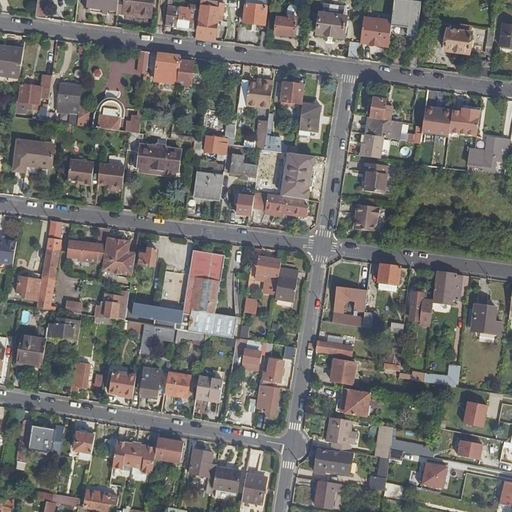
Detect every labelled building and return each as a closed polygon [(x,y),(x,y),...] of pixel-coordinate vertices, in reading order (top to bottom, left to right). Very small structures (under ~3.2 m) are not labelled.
[(108,16),(109,0),(89,0),(88,13),(108,16)] [(119,0),(118,14),(126,15),(126,13),(140,14),(140,17),(152,18),(154,0),(119,0)] [(276,35),(300,38),(302,19),(297,19),(298,11),(296,9),(303,9),(304,0),(295,0),(295,6),(291,5),(289,7),(288,10),(287,18),(290,18),(290,20),(278,19),(276,35)] [(422,3),(395,0),(392,21),(391,34),(418,37),(422,3)] [(196,39),(215,42),(219,17),(220,4),(201,2),(198,27),(197,30),(196,39)] [(318,35),(343,39),(348,7),(324,4),(322,15),(321,15),(318,35)] [(265,26),(268,8),(246,5),(244,24),(265,26)] [(36,18),(43,19),(44,7),(38,6),(36,18)] [(166,26),(197,30),(198,27),(197,27),(199,11),(175,8),(174,15),(167,14),(166,26)] [(380,47),(389,48),(391,34),(392,21),(387,21),(386,23),(382,22),(373,20),(373,21),(369,21),(364,20),(361,44),(369,45),(370,43),(381,45),(380,47)] [(500,47),(511,48),(511,27),(502,26),(500,47)] [(448,30),(445,52),(469,55),(472,33),(448,30)] [(260,48),(267,48),(269,34),(262,33),(260,48)] [(348,59),(359,61),(361,45),(351,44),(348,59)] [(0,75),(20,78),(24,50),(0,47),(0,75)] [(409,67),(417,68),(421,51),(413,50),(409,67)] [(149,53),(141,52),(139,74),(147,74),(149,53)] [(180,57),(159,54),(154,82),(177,85),(178,85),(180,61),(180,57)] [(180,61),(178,85),(191,86),(194,63),(180,61)] [(482,77),(490,78),(492,63),(483,62),(482,77)] [(49,100),(52,77),(43,76),(42,88),(22,85),(18,108),(17,108),(16,114),(26,115),(27,110),(32,111),(33,104),(39,105),(40,99),(49,100)] [(270,109),(273,82),(260,80),(260,83),(256,83),(249,82),(246,106),(270,109)] [(302,105),(304,86),(283,83),(283,84),(277,83),(274,103),(280,104),(280,106),(293,107),(293,104),(302,105)] [(80,107),(82,89),(61,86),(59,103),(71,105),(70,114),(68,125),(71,125),(78,126),(80,107)] [(373,118),(390,121),(392,108),(385,106),(386,101),(373,98),(370,118),(373,118)] [(95,116),(93,128),(105,130),(120,132),(122,115),(121,109),(120,106),(118,103),(115,101),(111,101),(108,102),(105,104),(103,108),(101,112),(101,116),(95,116)] [(71,105),(59,103),(58,113),(70,114),(71,105)] [(322,107),(302,105),(299,134),(310,136),(310,132),(319,133),(322,107)] [(454,111),(426,106),(422,134),(449,137),(450,133),(454,111)] [(46,122),(48,108),(41,107),(40,118),(32,117),(31,120),(46,122)] [(84,108),(80,107),(78,126),(87,127),(89,114),(84,113),(84,108)] [(461,112),(454,111),(450,133),(477,137),(482,110),(462,107),(461,112)] [(142,111),(138,110),(138,116),(139,117),(139,118),(133,117),(132,123),(129,123),(128,133),(130,133),(140,135),(142,111)] [(399,140),(402,123),(390,121),(373,118),(371,127),(373,127),(372,136),(399,140)] [(259,120),(256,150),(261,150),(265,151),(267,137),(268,129),(269,122),(259,120)] [(70,135),(71,125),(68,125),(64,125),(63,135),(70,135)] [(233,147),(236,126),(226,125),(225,139),(228,140),(227,145),(222,144),(223,139),(207,137),(205,152),(226,155),(227,146),(228,146),(233,147)] [(420,143),(422,133),(414,132),(412,142),(420,143)] [(143,135),(140,135),(130,133),(127,151),(140,153),(139,167),(140,168),(175,173),(178,173),(180,152),(169,150),(169,147),(152,144),(151,147),(142,146),(143,135)] [(202,139),(171,134),(171,138),(195,142),(202,143),(202,139)] [(288,153),(297,154),(297,148),(271,144),(271,137),(267,137),(265,151),(268,151),(288,153)] [(487,171),(492,139),(487,138),(485,158),(469,156),(468,165),(474,166),(474,168),(478,169),(478,167),(484,168),(483,171),(487,171)] [(502,140),(492,139),(487,171),(494,172),(496,158),(500,159),(502,140)] [(52,170),(55,146),(18,141),(14,172),(25,173),(26,167),(52,170)] [(247,148),(233,147),(228,146),(226,164),(224,174),(240,176),(240,180),(247,181),(248,175),(257,177),(258,170),(258,168),(247,166),(247,165),(243,165),(244,157),(245,157),(247,148)] [(297,154),(288,153),(281,197),(305,201),(309,200),(316,157),(297,154)] [(69,180),(78,182),(83,182),(83,185),(91,186),(94,163),(71,160),(69,180)] [(366,164),(365,173),(367,173),(366,182),(365,192),(384,194),(388,166),(366,164)] [(111,189),(122,190),(125,168),(100,165),(98,185),(106,186),(112,186),(111,189)] [(175,173),(140,168),(140,173),(175,178),(175,173)] [(196,197),(199,174),(197,174),(194,199),(221,203),(221,200),(196,197)] [(196,197),(221,200),(224,177),(199,174),(196,197)] [(254,197),(253,208),(265,210),(268,194),(255,192),(254,197)] [(304,207),(305,201),(281,197),(270,195),(268,194),(265,210),(265,211),(283,214),(307,218),(308,208),(304,207)] [(238,214),(252,217),(253,208),(254,197),(241,196),(238,214)] [(374,233),(375,225),(376,219),(378,219),(379,219),(380,210),(377,210),(377,209),(358,206),(355,230),(374,233)] [(63,223),(51,221),(42,275),(38,302),(37,309),(51,311),(55,312),(55,308),(51,307),(62,240),(61,240),(63,223)] [(110,229),(99,228),(98,246),(90,245),(90,249),(70,246),(69,257),(79,258),(79,261),(87,262),(87,259),(105,262),(109,240),(110,229)] [(4,264),(13,265),(17,243),(5,241),(0,240),(0,265),(1,266),(4,264)] [(109,240),(105,262),(103,272),(133,276),(137,252),(129,251),(130,243),(109,240)] [(139,265),(155,268),(158,251),(149,249),(148,255),(141,254),(139,265)] [(184,312),(158,307),(154,327),(175,330),(205,335),(211,336),(215,313),(224,256),(194,251),(184,312)] [(226,256),(224,256),(215,313),(221,282),(222,282),(226,256)] [(280,270),(281,263),(258,259),(254,280),(265,281),(265,283),(266,283),(265,292),(276,294),(279,278),(280,270)] [(400,268),(381,265),(377,290),(396,292),(400,268)] [(298,273),(280,270),(279,278),(276,294),(275,300),(293,303),(298,273)] [(337,286),(352,288),(354,272),(339,270),(337,286)] [(455,277),(456,275),(436,272),(433,300),(451,302),(452,301),(459,301),(461,288),(458,288),(459,277),(455,277)] [(38,302),(42,275),(31,273),(30,280),(20,278),(17,294),(23,295),(23,299),(38,302)] [(396,292),(377,290),(376,297),(395,300),(396,292)] [(413,290),(413,293),(424,294),(423,300),(425,301),(427,292),(413,290)] [(98,306),(96,318),(112,321),(113,321),(125,323),(130,293),(122,292),(121,297),(107,295),(105,304),(107,304),(107,307),(98,306)] [(413,293),(408,292),(407,302),(412,302),(410,319),(420,320),(422,307),(423,300),(424,294),(413,293)] [(367,298),(356,296),(354,311),(364,313),(365,312),(367,298)] [(83,313),(85,302),(67,300),(66,310),(83,313)] [(256,315),(258,302),(246,300),(244,313),(256,315)] [(154,327),(158,307),(134,303),(132,316),(154,319),(153,327),(154,327)] [(471,332),(499,336),(500,324),(493,324),(495,309),(474,306),(471,332)] [(375,314),(365,312),(364,313),(364,319),(362,328),(373,330),(375,314)] [(215,313),(211,336),(234,339),(237,318),(215,313)] [(339,325),(340,316),(328,314),(327,323),(339,325)] [(362,328),(364,319),(340,316),(339,325),(362,328)] [(112,321),(96,318),(95,324),(112,327),(112,321)] [(57,327),(49,326),(48,329),(46,341),(56,342),(56,337),(78,341),(81,324),(58,320),(57,327)] [(144,325),(129,323),(128,330),(143,333),(144,325)] [(394,324),(393,333),(403,334),(404,326),(394,324)] [(175,330),(154,327),(153,327),(144,325),(143,333),(140,354),(148,355),(151,338),(173,341),(175,330)] [(17,365),(42,369),(46,341),(48,329),(41,328),(39,340),(22,338),(17,365)] [(343,338),(319,334),(318,342),(342,346),(343,338)] [(262,343),(249,341),(247,351),(246,351),(244,362),(245,362),(244,366),(252,367),(252,363),(259,365),(261,354),(260,353),(262,343)] [(342,346),(318,342),(316,352),(333,354),(351,358),(353,347),(342,346)] [(295,360),(297,347),(287,346),(286,358),(295,360)] [(261,380),(260,386),(276,388),(277,383),(280,383),(284,362),(271,360),(268,373),(264,373),(263,380),(261,380)] [(331,382),(352,385),(356,364),(337,361),(335,372),(333,372),(331,382)] [(75,363),(71,391),(78,393),(79,388),(87,389),(91,365),(75,363)] [(447,387),(458,389),(460,368),(448,367),(447,378),(424,375),(423,383),(447,387)] [(163,373),(145,370),(141,395),(158,398),(163,373)] [(212,379),(199,377),(196,400),(205,401),(205,399),(220,401),(225,373),(213,371),(212,379)] [(95,385),(103,387),(105,375),(97,374),(95,385)] [(133,397),(136,378),(112,374),(109,392),(125,395),(133,397)] [(169,374),(165,394),(175,396),(176,393),(188,395),(191,377),(169,374)] [(423,383),(424,375),(412,374),(412,378),(400,376),(399,379),(423,383)] [(276,410),(279,388),(276,388),(260,386),(256,408),(276,410)] [(371,393),(345,389),(341,413),(367,417),(371,393)] [(459,423),(481,428),(487,406),(464,400),(459,423)] [(258,411),(255,427),(264,430),(268,414),(258,411)] [(327,442),(332,443),(347,446),(349,439),(355,441),(358,428),(351,427),(352,422),(331,419),(327,442)] [(33,426),(34,423),(25,421),(18,462),(26,464),(29,449),(33,426)] [(56,431),(33,426),(29,449),(60,456),(65,428),(57,427),(56,431)] [(386,427),(381,426),(378,449),(383,450),(386,427)] [(391,442),(393,428),(386,427),(383,450),(378,449),(376,457),(382,458),(389,459),(390,450),(391,442)] [(92,454),(96,434),(86,432),(85,435),(78,434),(75,451),(92,454)] [(157,449),(155,458),(180,463),(184,443),(164,439),(163,444),(158,443),(157,449)] [(118,442),(107,440),(106,446),(117,448),(118,442)] [(456,440),(454,457),(479,460),(481,443),(456,440)] [(133,444),(118,442),(117,448),(113,469),(123,471),(124,466),(133,468),(137,448),(133,447),(133,444)] [(434,451),(391,442),(390,450),(407,453),(420,456),(432,458),(434,451)] [(332,443),(331,450),(340,451),(349,453),(350,447),(347,446),(332,443)] [(137,448),(133,468),(143,470),(142,474),(152,476),(155,458),(157,449),(141,446),(141,449),(137,448)] [(217,468),(217,465),(212,464),(213,453),(194,450),(190,472),(211,475),(210,478),(209,483),(214,484),(217,468)] [(350,474),(353,453),(349,453),(340,451),(340,455),(318,451),(316,462),(317,462),(315,473),(322,474),(322,475),(323,475),(324,474),(325,474),(325,470),(350,474)] [(247,471),(249,462),(236,460),(234,469),(247,471)] [(422,461),(417,485),(441,490),(446,465),(422,461)] [(241,472),(217,468),(214,484),(213,489),(238,493),(241,472)] [(247,475),(242,501),(262,505),(267,478),(247,475)] [(382,491),(383,480),(379,479),(372,478),(371,490),(382,491)] [(341,485),(319,482),(315,506),(332,509),(335,491),(340,492),(341,485)] [(511,483),(506,482),(500,505),(508,507),(511,507),(511,483)] [(108,505),(117,506),(118,498),(110,497),(110,496),(88,491),(85,507),(107,511),(108,505)] [(38,492),(36,500),(46,502),(51,503),(53,495),(38,492)] [(79,500),(53,495),(51,503),(55,504),(78,508),(79,500)] [(4,502),(2,511),(11,511),(13,504),(4,502)] [(53,511),(55,504),(51,503),(46,502),(43,511),(53,511)]
